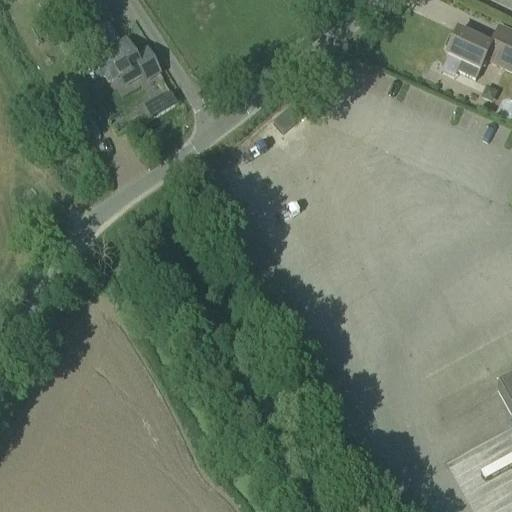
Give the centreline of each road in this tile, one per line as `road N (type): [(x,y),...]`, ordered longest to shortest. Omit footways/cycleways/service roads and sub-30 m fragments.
road 1 (unclassified): [(0,367),(93,224),(216,128)]
road 2 (unclassified): [(216,128),(377,0)]
road 3 (unclassified): [(216,128),(128,0)]
